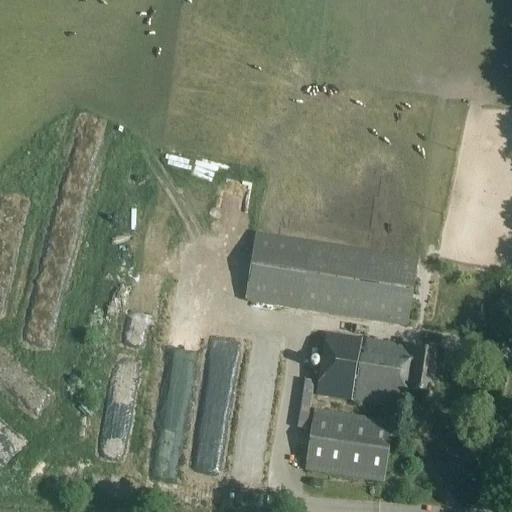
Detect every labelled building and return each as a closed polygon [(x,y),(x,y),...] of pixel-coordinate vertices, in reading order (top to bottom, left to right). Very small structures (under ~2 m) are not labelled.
[(188,253),(203,264),(219,242),(205,231),(188,253)] [(424,288),(426,271),(416,269),(418,259),(257,234),(246,304),(407,330),(413,287),(424,288)] [(403,347),(328,335),(318,397),(397,410),(400,393),(431,398),(437,356),(416,353),(417,345),(404,343),(403,347)] [(179,385),(203,386),(204,344),(180,344),(179,385)] [(384,484),(393,425),(313,412),(304,471),(384,484)]
